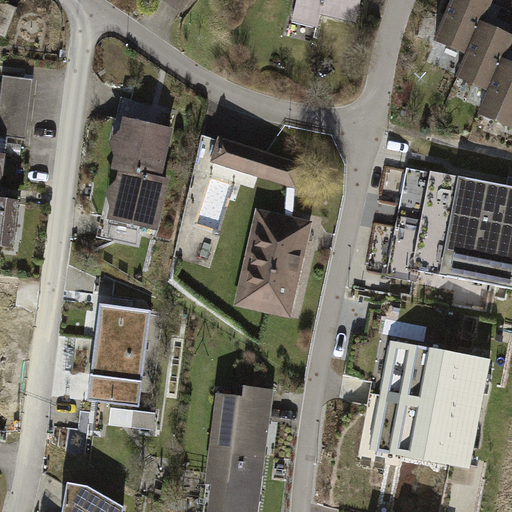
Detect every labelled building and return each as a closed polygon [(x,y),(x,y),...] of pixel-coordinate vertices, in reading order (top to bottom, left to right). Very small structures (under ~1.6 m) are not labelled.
[(164,0),(186,15),(194,0),(164,0)] [(363,0),(297,0),(293,22),(322,27),(324,15),(360,22),(363,0)] [(480,0),(454,0),(438,40),(470,53),(461,76),(496,91),(486,113),(511,124),(511,65),(506,63),(511,48),(511,39),(502,35),(480,26),(489,3),(480,0)] [(0,36),(5,38),(16,8),(0,1),(0,36)] [(7,76),(1,136),(28,139),(34,79),(7,76)] [(177,131),(128,119),(124,132),(114,173),(124,175),(113,220),(111,228),(160,241),(174,185),(164,182),(177,131)] [(305,163),(223,137),(215,162),(297,188),(305,163)] [(0,246),(22,250),(25,225),(28,201),(0,197),(0,196),(3,175),(5,152),(0,151),(0,246)] [(511,283),(511,182),(410,166),(390,272),(510,294),(511,283)] [(316,221),(262,208),(238,311),(293,324),(316,221)] [(0,378),(13,293),(0,291),(0,378)] [(153,312),(102,307),(93,401),(144,406),(153,312)] [(490,356),(390,338),(370,453),(470,471),(490,356)] [(218,399),(208,488),(213,489),(209,511),(261,511),(276,392),(246,389),(244,402),(218,399)] [(129,511),(129,510),(93,489),(73,487),(68,511),(129,511)]
